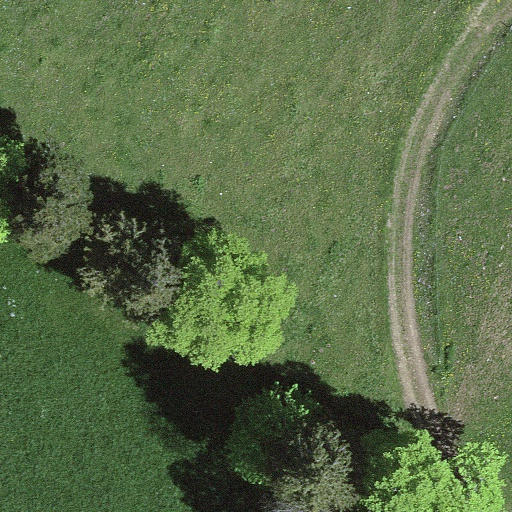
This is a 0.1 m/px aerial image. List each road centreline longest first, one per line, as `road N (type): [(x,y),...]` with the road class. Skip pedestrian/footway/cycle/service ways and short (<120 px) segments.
road 1 (track): [(468,511),(426,430),(399,247),(426,118),(501,0)]
road 2 (track): [(426,430),(169,340),(0,207)]
